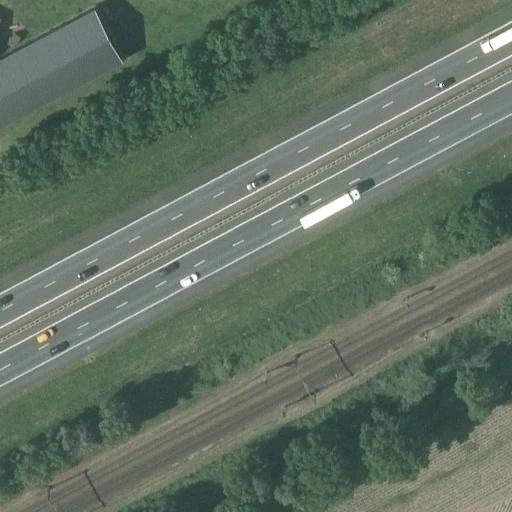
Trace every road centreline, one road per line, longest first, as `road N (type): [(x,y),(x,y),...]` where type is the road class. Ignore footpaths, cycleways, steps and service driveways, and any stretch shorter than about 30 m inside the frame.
road 1 (motorway): [(0,370),(511,98)]
road 2 (motorway): [(511,40),(0,312)]
road 3 (track): [(262,511),(511,376)]
